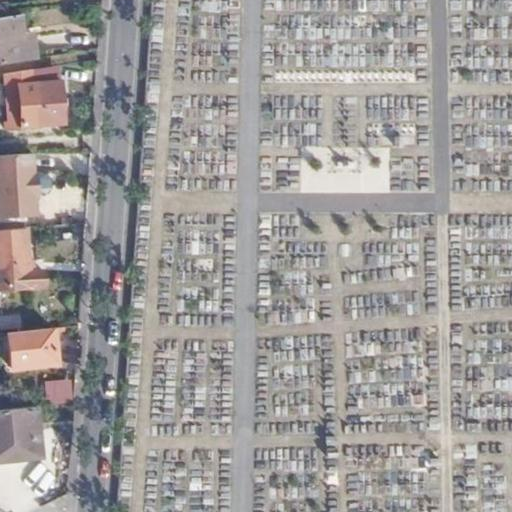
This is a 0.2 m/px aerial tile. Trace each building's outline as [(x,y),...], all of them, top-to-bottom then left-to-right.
[(0,62),(36,57),(33,31),(18,33),(15,14),(6,15),(0,16),(0,62)] [(32,69),(7,73),(8,120),(4,120),(4,126),(35,126),(36,122),(61,121),(61,80),(33,80),(32,69)] [(31,153),(0,154),(0,217),(35,214),(34,194),(38,194),(36,171),(32,172),(31,153)] [(25,226),(0,228),(0,287),(43,284),(41,268),(34,269),(33,258),(28,258),(25,226)] [(53,361),(52,326),(6,331),(9,365),(53,361)] [(39,401),(67,400),(66,373),(38,374),(39,401)] [(0,459),(36,454),(32,406),(0,409),(0,459)]
